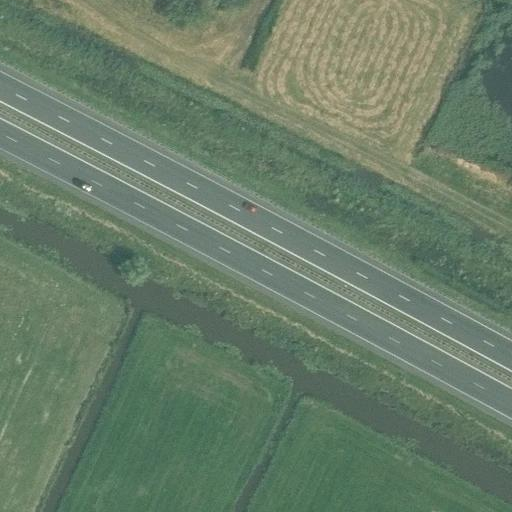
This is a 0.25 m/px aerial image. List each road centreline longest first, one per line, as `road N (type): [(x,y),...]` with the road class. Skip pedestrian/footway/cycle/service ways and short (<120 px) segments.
road 1 (trunk): [(0,135),(511,406)]
road 2 (trunk): [(511,358),(0,88)]
road 3 (track): [(78,0),(129,37),(511,232)]
